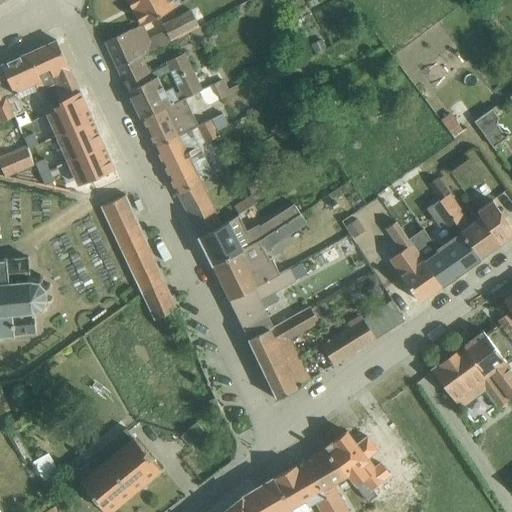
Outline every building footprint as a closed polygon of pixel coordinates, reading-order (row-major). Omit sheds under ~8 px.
[(128,0),(141,22),(143,21),(180,2),(179,0),(128,0)] [(105,40),(117,65),(142,53),(206,21),(201,11),(194,15),(191,8),(162,23),(164,28),(149,36),(143,21),(141,22),(105,40)] [(86,169),(113,157),(61,44),(0,71),(0,114),(51,92),(86,169)] [(142,53),(117,65),(142,117),(185,96),(202,87),(185,51),(165,60),(166,64),(150,71),(142,53)] [(224,76),(214,81),(221,96),(241,87),(240,84),(230,89),(224,76)] [(316,86),(306,92),(315,108),(325,102),(316,86)] [(185,96),(142,117),(155,145),(199,124),(185,96)] [(492,107),(475,120),(494,145),(507,136),(497,123),(498,116),(492,107)] [(421,118),(436,136),(447,127),(432,109),(421,118)] [(451,111),(441,119),(454,135),(463,128),(451,111)] [(155,145),(178,192),(202,179),(214,173),(199,143),(230,126),(223,113),(199,124),(155,145)] [(0,166),(14,163),(10,149),(0,151),(0,166)] [(466,153),(449,165),(455,174),(472,162),(466,153)] [(19,170),(18,179),(41,183),(42,173),(19,170)] [(501,242),(481,214),(472,221),(438,175),(428,182),(440,199),(462,230),(479,257),(501,242)] [(202,179),(178,192),(199,235),(222,222),(202,179)] [(142,292),(165,281),(126,193),(100,205),(142,292)] [(439,250),(423,258),(442,284),(456,274),(479,257),(462,230),(440,199),(427,208),(439,225),(443,221),(453,236),(437,248),(439,250)] [(481,214),(501,242),(511,233),(511,227),(492,199),(477,209),(481,214)] [(199,235),(213,263),(301,213),(295,203),(247,230),(237,212),(222,222),(199,235)] [(353,212),(342,220),(357,243),(368,236),(353,212)] [(213,263),(230,297),(278,272),(272,257),(270,258),(265,250),(306,221),(301,213),(213,263)] [(423,258),(408,236),(400,225),(390,233),(405,254),(393,262),(420,299),(442,284),(423,258)] [(422,226),(408,236),(423,258),(439,250),(437,248),(422,226)] [(0,333),(36,331),(33,309),(43,305),(47,297),(46,287),(39,279),(29,277),(28,255),(0,258),(0,333)] [(230,297),(248,336),(273,323),(264,305),(277,298),(273,290),(296,279),(290,267),(278,272),(230,297)] [(165,281),(142,292),(154,317),(176,307),(165,281)] [(248,336),(277,393),(306,378),(285,340),(321,321),(311,303),(273,323),(248,336)] [(321,343),(334,363),(376,337),(361,313),(347,321),(350,325),(321,343)] [(483,330),(465,344),(509,399),(511,396),(511,376),(504,366),(507,363),(483,330)] [(509,399),(465,344),(433,367),(462,407),(485,390),(498,407),(509,399)] [(0,382),(0,414),(7,411),(13,408),(0,382)] [(196,420),(181,434),(188,443),(204,429),(196,420)] [(81,479),(108,511),(144,480),(146,482),(161,469),(126,427),(90,457),(97,466),(81,479)] [(346,430),(326,446),(348,474),(352,479),(361,472),(359,468),(371,459),(367,455),(371,454),(360,440),(356,443),(346,430)] [(326,446),(305,458),(333,511),(349,511),(350,511),(334,482),(348,474),(326,446)] [(48,451),(32,461),(43,480),(59,470),(48,451)] [(333,511),(305,458),(273,476),(290,507),(293,506),(295,511),(305,511),(312,508),(309,503),(315,499),(322,511),(333,511)] [(290,507),(273,476),(241,494),(242,495),(252,511),(287,511),(292,509),(290,507)] [(252,511),(242,495),(220,511),(252,511)]
